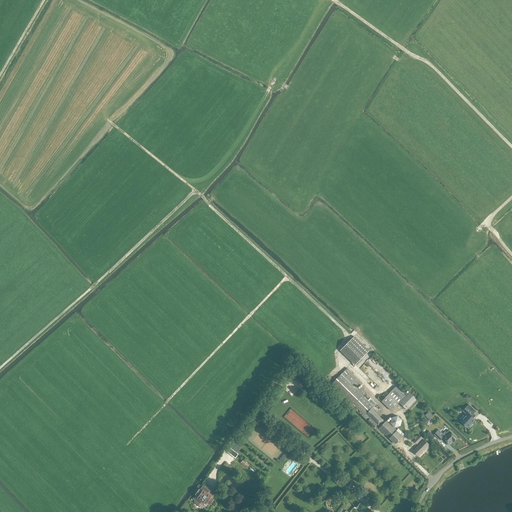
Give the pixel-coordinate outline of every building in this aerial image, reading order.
[(356,336),(354,339),(342,349),(357,364),(370,351),(356,336)] [(373,356),(361,368),(379,386),(385,380),(382,377),(387,371),(373,356)] [(366,415),(374,406),(364,396),(365,394),(359,388),(363,384),(348,368),(331,383),(354,404),(355,403),(366,415)] [(292,373),(288,377),(300,388),(304,384),(292,373)] [(405,395),(396,386),(382,401),(392,410),(405,395)] [(399,403),(405,408),(407,410),(417,399),(410,392),(399,403)] [(472,408),(469,405),(463,411),(467,415),(461,421),(468,427),(475,420),(473,418),(475,415),(474,414),(470,410),(472,408)] [(291,408),(284,417),(309,437),(315,428),(291,408)] [(384,421),(373,409),(366,415),(371,420),(369,422),(376,429),(384,421)] [(402,420),(398,416),(392,417),(391,423),(390,424),(394,428),(394,427),(395,427),(401,426),(402,420)] [(397,432),(387,421),(380,427),(379,429),(390,439),(394,435),(397,432)] [(434,434),(440,440),(443,437),(450,444),(453,441),(454,442),(457,438),(449,431),(447,433),(445,431),(443,434),(439,430),(434,434)] [(432,439),(435,437),(430,431),(427,434),(432,439)] [(394,435),(390,439),(396,444),(403,437),(397,432),(394,435)] [(420,435),(416,439),(414,441),(417,444),(422,438),(420,435)] [(424,440),(416,449),(414,450),(419,455),(424,451),(430,445),(424,440)] [(211,499),(213,496),(210,494),(211,493),(208,491),(207,492),(206,491),(207,490),(204,487),(201,492),(201,493),(197,491),(194,495),(198,497),(197,498),(194,502),(201,508),(204,503),(203,503),(204,502),(208,504),(211,500),(207,498),(208,497),(211,499)]
